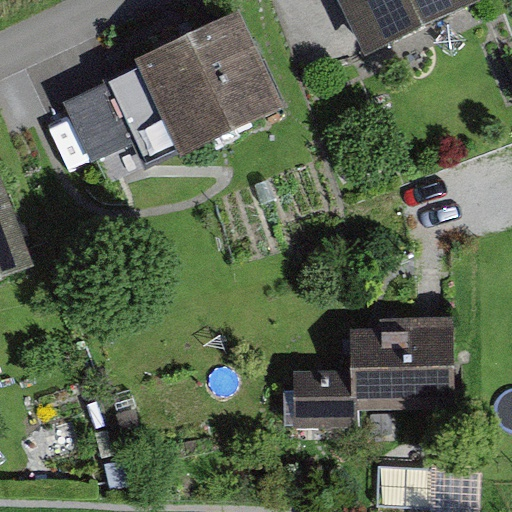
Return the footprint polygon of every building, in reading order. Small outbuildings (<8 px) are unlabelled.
[(481,0),(344,0),(371,55),(483,3),(481,0)] [(137,74),(65,107),(91,165),(103,160),(115,186),(282,111),(240,17),(132,65),(137,74)] [(0,291),(38,277),(0,179),(0,291)] [(465,409),(462,325),(385,328),(385,336),(353,337),(354,374),(302,376),(304,433),(362,431),(361,413),(465,409)] [(434,511),(485,511),(486,475),(436,474),(434,511)]
